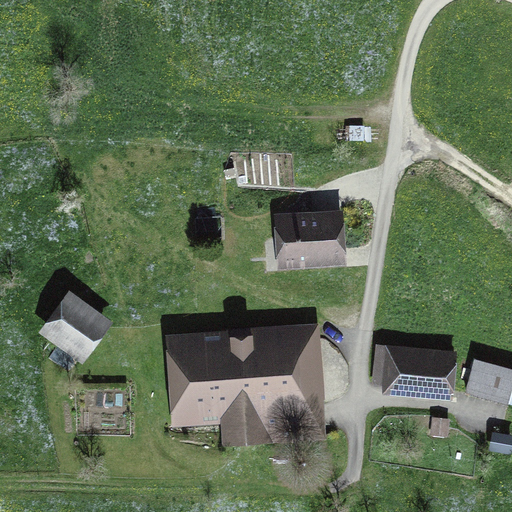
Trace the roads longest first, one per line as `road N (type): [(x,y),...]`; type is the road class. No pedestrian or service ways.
road 1 (track): [(0,490),(330,488),(350,475),(353,408),(390,403),(497,419)]
road 2 (unclassified): [(431,0),(398,116),(353,408)]
road 3 (track): [(398,116),(511,195)]
